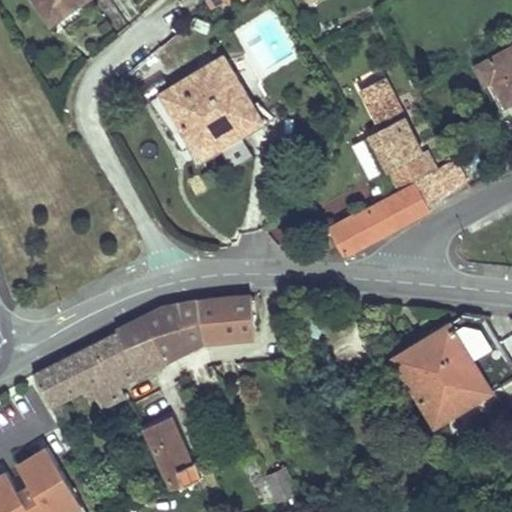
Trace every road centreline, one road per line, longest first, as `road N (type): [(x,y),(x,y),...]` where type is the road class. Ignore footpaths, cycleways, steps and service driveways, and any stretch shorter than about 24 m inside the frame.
road 1 (residential): [(13,357),(50,332),(176,282),(274,274),(412,283)]
road 2 (residential): [(511,185),(426,238),(412,261),(412,283)]
